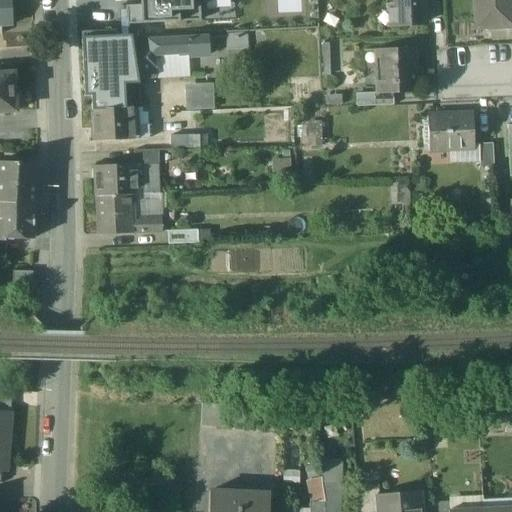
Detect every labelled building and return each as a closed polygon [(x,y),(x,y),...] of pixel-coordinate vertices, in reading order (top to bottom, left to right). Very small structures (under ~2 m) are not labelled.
[(0,0),(0,27),(10,27),(8,0),(0,0)] [(143,0),(144,13),(147,13),(171,12),(194,11),(194,0),(143,0)] [(394,0),(395,7),(391,7),(391,26),(424,25),(422,0),(394,0)] [(511,0),(473,0),(475,30),(511,28),(511,0)] [(141,25),(140,7),(126,7),(126,26),(141,25)] [(171,12),(147,13),(148,25),(171,24),(171,12)] [(171,24),(148,25),(148,37),(172,36),(171,24)] [(131,38),(77,40),(79,96),(91,97),(91,111),(125,109),(121,85),(138,84),(138,80),(131,38)] [(148,39),(131,38),(138,80),(156,78),(153,56),(153,54),(149,55),(148,39)] [(207,38),(188,39),(188,54),(189,58),(208,57),(207,38)] [(188,39),(156,41),(156,39),(148,39),(149,55),(153,54),(153,56),(188,54),(188,39)] [(413,50),(379,51),(380,81),(376,81),(377,95),(392,95),(417,94),(416,80),(414,80),(413,50)] [(12,74),(0,74),(0,113),(15,112),(15,110),(17,110),(18,109),(19,107),(18,97),(15,95),(14,95),(12,74)] [(185,87),(186,111),(215,111),(215,87),(185,87)] [(392,95),(377,95),(369,95),(370,108),(393,107),(392,95)] [(142,108),(132,109),(134,141),(148,140),(147,114),(142,114),(142,108)] [(125,109),(91,111),(93,143),(134,141),(132,109),(125,109)] [(472,116),(427,118),(428,154),(448,153),(448,151),(473,150),(472,116)] [(198,138),(169,139),(169,151),(198,150),(198,138)] [(208,149),(208,138),(198,138),(198,150),(208,149)] [(493,146),(479,146),(480,169),(493,168),(493,146)] [(156,152),(132,152),(133,166),(134,166),(134,168),(157,167),(156,152)] [(35,165),(0,162),(0,183),(34,185),(35,165)] [(133,166),(94,168),(95,198),(129,196),(135,196),(134,168),(134,166),(133,166)] [(157,167),(134,168),(135,196),(158,195),(157,167)] [(34,185),(0,183),(0,204),(33,206),(34,185)] [(135,196),(129,196),(131,220),(160,219),(159,195),(158,195),(135,196)] [(129,196),(95,198),(97,236),(131,234),(131,220),(129,196)] [(33,206),(0,204),(0,241),(4,242),(4,239),(32,239),(33,206)] [(160,219),(131,220),(131,234),(161,233),(161,219),(160,219)] [(196,230),(166,232),(166,245),(197,244),(196,230)] [(32,273),(12,272),(12,289),(32,290),(32,273)] [(261,407),(200,404),(199,427),(260,430),(261,407)] [(9,415),(0,414),(0,470),(1,471),(4,443),(7,443),(9,415)] [(320,480),(307,483),(311,504),(324,505),(321,484),(320,480)] [(341,511),(342,484),(321,484),(324,505),(336,505),(335,511),(341,511)] [(377,486),(354,487),(355,511),(375,511),(375,497),(378,497),(378,496),(377,486)] [(253,495),(223,494),(223,497),(210,497),(210,493),(208,493),(207,511),(267,511),(269,495),(267,495),(266,498),(253,498),(253,495)] [(418,511),(417,494),(378,496),(378,497),(375,497),(375,511),(418,511)] [(449,502),(433,503),(434,511),(447,511),(450,511),(449,502)]
